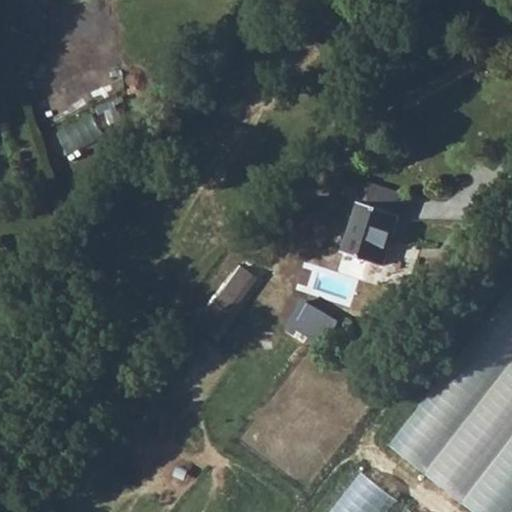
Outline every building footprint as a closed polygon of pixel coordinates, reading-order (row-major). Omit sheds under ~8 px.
[(98,117),(63,128),(69,147),(104,136),(98,117)] [(364,228),(341,275),(378,293),(402,246),(364,228)] [(201,321),(221,336),(265,278),(245,263),(201,321)] [(479,511),(511,511),(511,287),(393,449),(479,511)] [(302,313),(286,332),(315,354),(331,336),(302,313)] [(386,511),(398,496),(362,469),(330,511),(386,511)]
